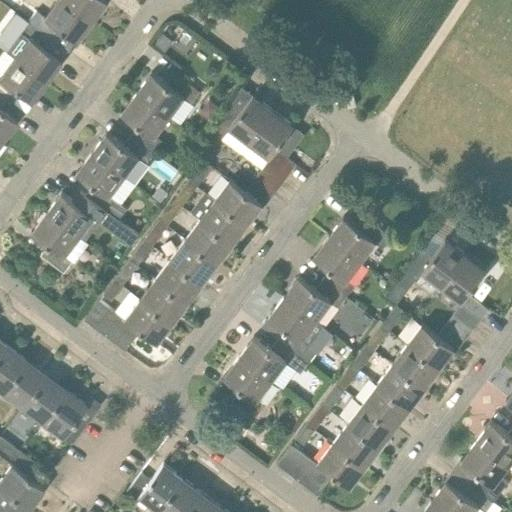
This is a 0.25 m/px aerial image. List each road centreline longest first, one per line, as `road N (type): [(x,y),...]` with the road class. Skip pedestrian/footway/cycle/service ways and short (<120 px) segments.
road 1 (residential): [(161,401),(358,135)]
road 2 (residential): [(0,223),(156,0)]
road 3 (residential): [(358,135),(183,0)]
road 4 (residential): [(377,511),(511,336)]
road 5 (residential): [(161,401),(0,273)]
road 6 (residential): [(511,252),(358,135)]
road 7 (residential): [(312,511),(161,401)]
road 8 (track): [(464,0),(370,142)]
road 9 (residential): [(79,495),(161,401)]
